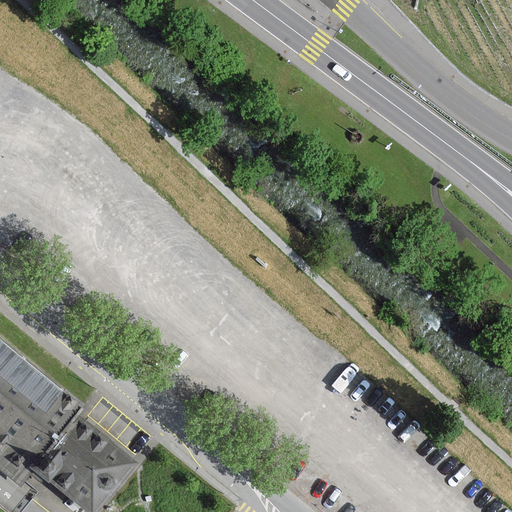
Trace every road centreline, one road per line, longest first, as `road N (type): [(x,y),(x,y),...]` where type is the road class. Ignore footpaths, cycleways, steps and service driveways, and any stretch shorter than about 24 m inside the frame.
road 1 (unclassified): [(0,271),(260,490)]
road 2 (primary): [(255,0),(511,191)]
road 3 (tertiary): [(342,0),(455,98),(511,135)]
